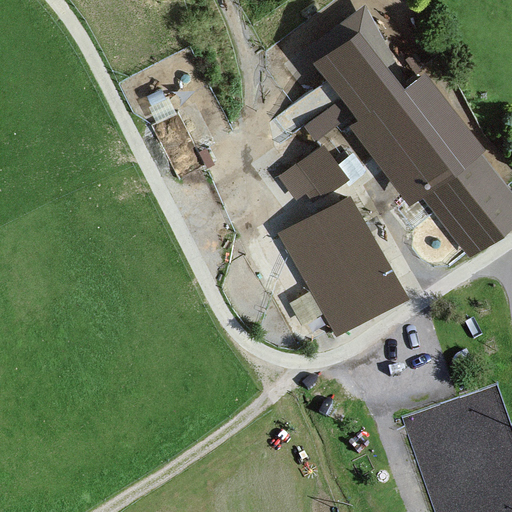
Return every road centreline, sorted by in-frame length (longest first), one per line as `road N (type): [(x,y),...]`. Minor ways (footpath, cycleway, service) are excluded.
road 1 (track): [(288,360),(256,348),(227,323),(95,62),(55,0)]
road 2 (track): [(505,245),(361,343),(326,359),(288,360)]
road 3 (track): [(103,511),(246,415),(279,383),(288,360)]
